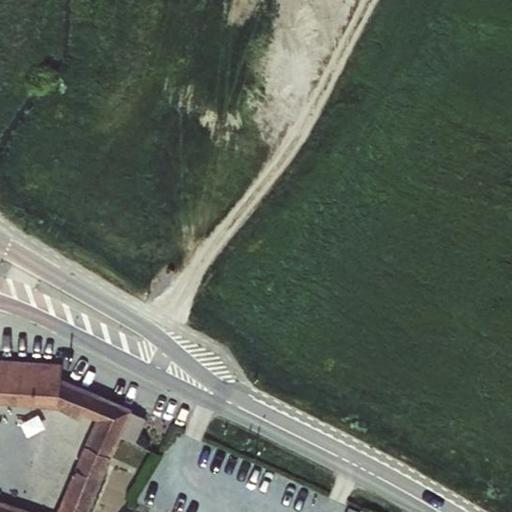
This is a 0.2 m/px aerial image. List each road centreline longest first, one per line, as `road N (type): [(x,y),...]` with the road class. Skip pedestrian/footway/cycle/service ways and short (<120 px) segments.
road 1 (tertiary): [(234,405),(152,329),(0,243)]
road 2 (tertiary): [(0,303),(234,405)]
road 3 (tertiary): [(438,511),(234,405)]
road 4 (unknown): [(160,376),(152,393),(136,398),(62,368),(0,355)]
